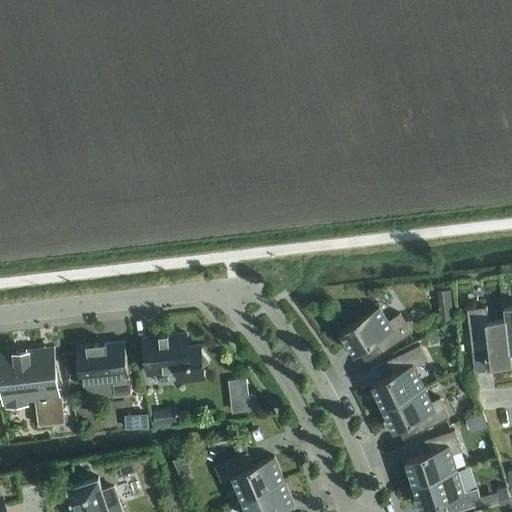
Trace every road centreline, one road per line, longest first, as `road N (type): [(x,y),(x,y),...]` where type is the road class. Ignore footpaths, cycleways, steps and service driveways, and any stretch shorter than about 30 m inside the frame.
road 1 (unclassified): [(376,506),(340,413),(252,290),(232,292)]
road 2 (unclassified): [(232,292),(235,313),(310,428),(343,511)]
road 3 (unclassified): [(0,317),(232,292)]
